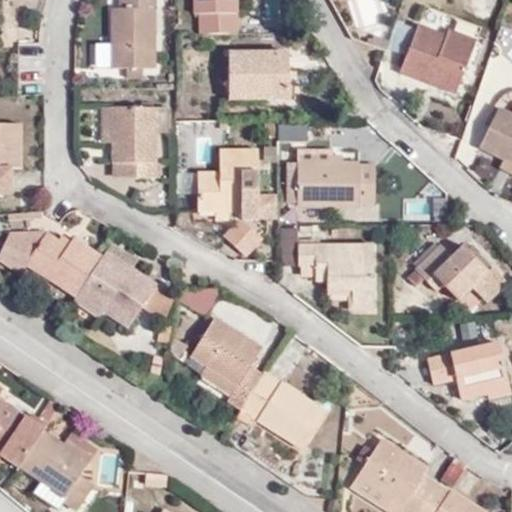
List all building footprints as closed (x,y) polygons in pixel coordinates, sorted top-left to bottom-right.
[(121,0),(121,8),(114,8),(113,43),(112,69),(153,69),(153,0),(121,0)] [(202,14),(202,34),(237,34),(236,0),(195,0),(196,14),(202,14)] [(418,25),(402,71),(429,82),(432,75),(459,88),(477,42),(449,30),(446,37),(418,25)] [(389,42),(375,37),(374,42),(372,47),(386,52),(389,42)] [(102,43),(102,69),(112,69),(113,43),(102,43)] [(288,53),(230,53),(229,91),(265,91),(264,98),(289,99),(288,53)] [(429,82),(457,94),(459,88),(432,75),(429,82)] [(101,143),(112,144),(111,109),(101,109),(101,143)] [(155,117),(155,110),(111,109),(112,144),(112,164),(116,164),(137,164),(138,175),(138,179),(156,178),(156,134),(155,117)] [(511,115),(498,109),(480,146),(505,158),(511,161),(511,115)] [(155,110),(155,117),(156,134),(175,134),(175,121),(175,110),(155,110)] [(0,169),(20,170),(20,125),(0,125),(0,169)] [(216,211),(242,210),(243,220),(259,220),(258,194),(251,194),(243,194),(243,183),(251,183),(259,183),(258,150),(219,150),(219,174),(198,174),(199,211),(216,211)] [(344,156),(298,155),(298,164),(343,165),(344,156)] [(501,169),(511,174),(511,161),(505,158),(501,169)] [(116,164),(115,176),(138,175),(137,164),(116,164)] [(376,202),(376,165),(343,165),(298,164),(299,206),(359,205),(359,202),(376,202)] [(243,183),(243,194),(251,194),(251,183),(243,183)] [(216,211),(218,221),(243,220),(242,210),(216,211)] [(26,236),(40,245),(48,234),(44,231),(10,233),(0,253),(0,257),(16,267),(20,261),(13,256),(26,236)] [(74,240),(67,247),(48,234),(40,245),(26,236),(13,256),(20,261),(76,299),(102,259),(74,240)] [(436,291),(443,284),(458,299),(473,286),(481,293),(495,280),(464,247),(453,257),(442,245),(415,270),(417,272),(409,279),(416,286),(424,279),(436,291)] [(282,246),(283,266),(298,266),(299,246),(282,246)] [(373,310),(374,246),(299,246),(298,266),(315,266),(317,280),(329,281),(329,290),(352,289),(353,309),(373,310)] [(131,269),(106,252),(102,259),(127,276),(131,269)] [(131,269),(127,276),(102,259),(76,299),(100,316),(103,311),(129,328),(142,309),(156,287),(131,269)] [(210,316),(221,291),(196,281),(186,305),(210,316)] [(164,323),(172,298),(156,287),(142,309),(164,323)] [(232,396),(228,402),(243,412),(265,377),(250,368),(262,349),(214,319),(191,357),(206,368),(238,387),(232,396)] [(177,356),(184,357),(192,344),(178,342),(177,356)] [(511,395),(511,391),(500,344),(430,360),(434,383),(459,378),(464,399),(489,394),(491,400),(511,395)] [(206,368),(202,376),(232,396),(238,387),(206,368)] [(265,377),(243,412),(238,419),(249,426),(254,418),(302,449),(323,415),(305,404),(307,400),(267,374),(265,377)] [(19,468),(21,465),(44,431),(0,400),(0,396),(3,392),(0,389),(0,444),(5,448),(1,455),(19,468)] [(81,478),(90,464),(66,447),(44,431),(21,465),(67,497),(65,501),(79,511),(94,488),(81,478)] [(73,437),(66,447),(90,464),(98,454),(73,437)] [(407,510),(405,511),(421,511),(439,485),(424,476),(428,469),(383,441),(353,487),(388,510),(394,501),(407,510)] [(456,484),(464,472),(453,464),(445,476),(456,484)] [(145,481),(136,481),(135,489),(145,490),(145,481)] [(481,511),(439,485),(421,511),(481,511)] [(388,510),(390,511),(405,511),(407,510),(394,501),(388,510)]
